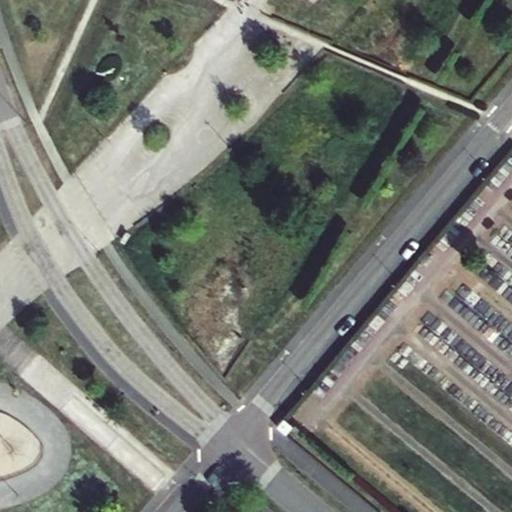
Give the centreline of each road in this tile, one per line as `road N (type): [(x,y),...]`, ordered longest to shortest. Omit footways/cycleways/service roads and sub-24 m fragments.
road 1 (residential): [(240,446),(511,108)]
road 2 (residential): [(240,446),(106,296),(53,214),(0,107)]
road 3 (residential): [(0,159),(25,228),(91,330),(184,417),(240,446)]
